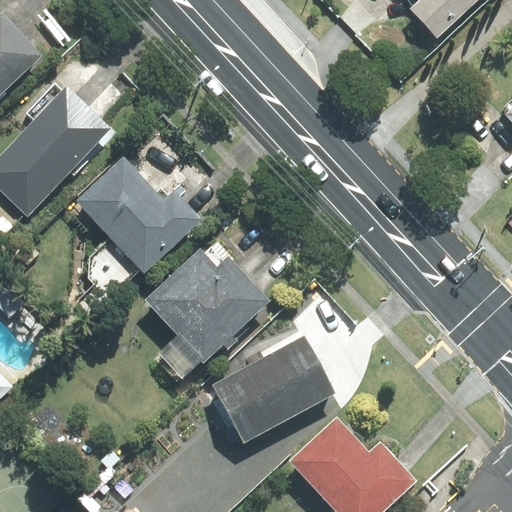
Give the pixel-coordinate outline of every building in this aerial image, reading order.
[(420,0),(412,8),(437,36),(476,0),(420,0)] [(0,95),(43,55),(2,12),(0,14),(0,95)] [(111,128),(66,86),(62,91),(55,84),(27,113),(35,120),(0,157),(0,237),(24,212),(28,216),(111,128)] [(124,158),(79,201),(113,236),(90,257),(89,278),(109,298),(141,268),(144,271),(200,219),(174,191),(164,201),(124,158)] [(205,252),(201,247),(145,299),(179,335),(161,353),(183,377),(202,359),(204,362),(223,344),(228,350),(238,341),(233,335),(271,301),(233,261),(235,259),(217,240),(205,252)] [(304,336),(214,385),(244,442),(335,393),(304,336)] [(336,418),(289,461),(336,511),(382,511),(416,481),(381,443),(370,454),(336,418)]
